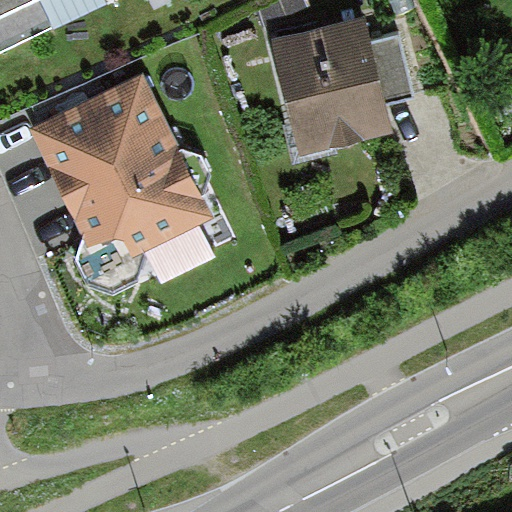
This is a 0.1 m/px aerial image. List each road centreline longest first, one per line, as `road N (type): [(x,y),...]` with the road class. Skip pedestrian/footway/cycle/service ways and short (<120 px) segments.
road 1 (residential): [(511,178),(327,291),(135,371),(49,384)]
road 2 (secondary): [(511,371),(287,502)]
road 3 (residential): [(0,232),(37,320),(49,384)]
